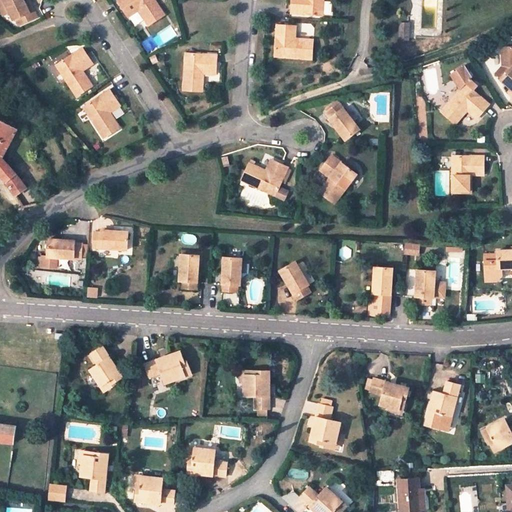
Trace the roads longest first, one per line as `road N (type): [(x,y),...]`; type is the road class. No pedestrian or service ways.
road 1 (unclassified): [(318,329),(0,308)]
road 2 (unclassified): [(206,511),(271,468),(318,329)]
road 3 (residential): [(182,148),(106,175),(54,205),(0,260)]
road 4 (unclassified): [(511,331),(318,329)]
road 5 (residential): [(182,148),(92,19)]
road 6 (residential): [(241,128),(247,0)]
